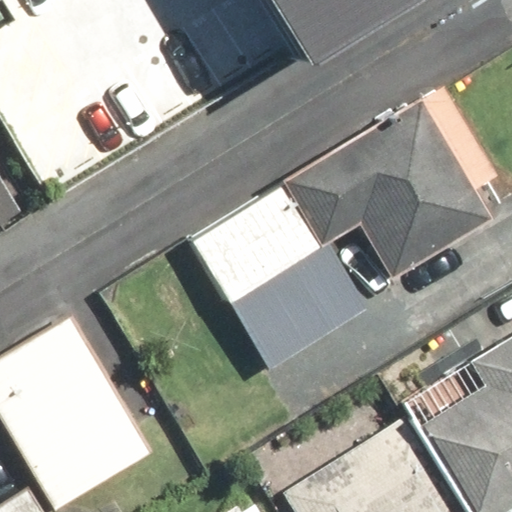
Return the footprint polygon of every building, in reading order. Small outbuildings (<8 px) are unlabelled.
[(250,0),(281,51),(364,0),(250,0)] [(426,99),(298,174),(337,241),(368,223),(403,282),(501,224),(426,99)] [(0,169),(0,233),(29,215),(0,169)] [(80,319),(0,362),(0,406),(55,506),(154,452),(80,319)] [(488,387),(430,423),(485,511),(502,511),(511,506),(511,344),(476,366),(488,387)] [(464,511),(408,423),(292,497),(301,511),(464,511)] [(43,511),(31,493),(1,511),(43,511)]
